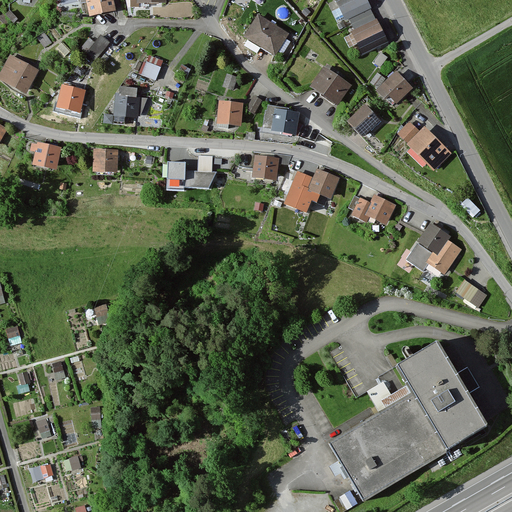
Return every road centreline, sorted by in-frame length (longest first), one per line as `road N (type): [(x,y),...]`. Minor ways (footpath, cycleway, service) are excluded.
road 1 (residential): [(0,113),(67,136),(298,152),(451,218)]
road 2 (residential): [(451,218),(251,70),(210,25)]
road 3 (residential): [(393,0),(511,234)]
